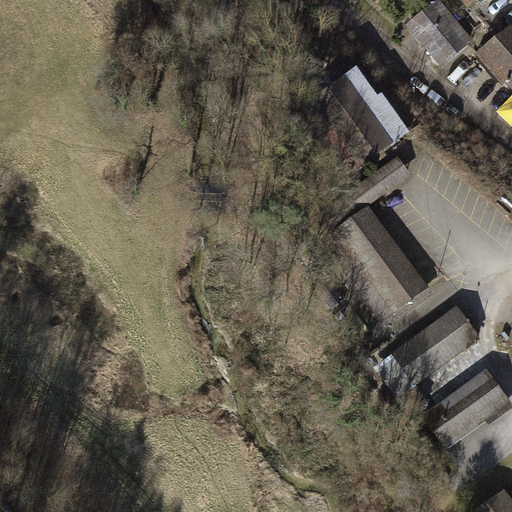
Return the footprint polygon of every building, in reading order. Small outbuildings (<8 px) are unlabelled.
[(480,44),(442,2),(410,31),(449,73),(480,44)] [(511,31),(482,58),(511,91),(511,31)] [(398,148),(349,80),(320,101),(369,169),(398,148)] [(402,155),(319,215),(332,233),(415,173),(402,155)] [(435,291),(375,208),(328,242),(387,325),(435,291)] [(464,310),(397,354),(420,389),(487,346),(464,310)] [(511,402),(491,371),(425,415),(451,453),(511,412),(511,402)] [(457,460),(474,484),(511,456),(511,432),(506,424),(457,460)] [(511,511),(511,503),(505,494),(481,511),(511,511)]
